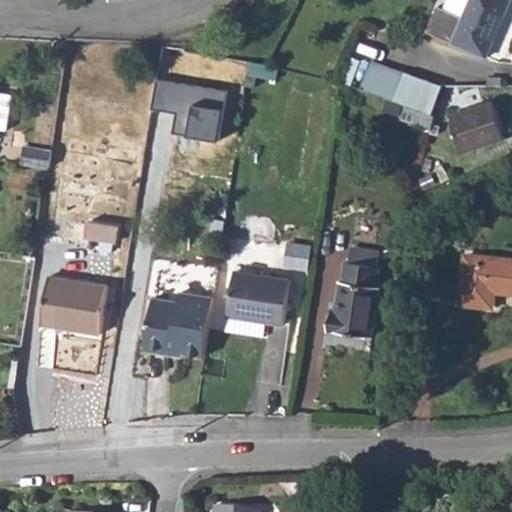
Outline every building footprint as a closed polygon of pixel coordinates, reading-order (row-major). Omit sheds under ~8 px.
[(436,9),(427,34),(488,58),(511,1),(509,0),(448,0),(444,12),(436,9)] [(275,66),(251,63),(249,78),(273,82),(275,68),(275,66)] [(373,65),(364,90),(380,95),(388,71),(373,65)] [(388,71),(380,95),(406,105),(434,115),(442,91),(388,71)] [(219,142),(228,92),(156,80),(151,110),(176,113),(172,135),(219,142)] [(0,133),(5,135),(9,100),(0,98),(0,133)] [(491,103),(449,115),(461,154),(501,141),(502,139),(491,103)] [(406,105),(402,120),(432,130),(436,116),(434,115),(406,105)] [(22,149),(19,167),(47,171),(50,153),(22,149)] [(114,228),(83,223),(80,240),(112,245),(114,228)] [(354,251),(353,265),(377,268),(379,255),(354,251)] [(511,259),(467,254),(462,300),(493,303),(495,289),(511,290),(511,259)] [(377,268),(353,265),(346,264),(343,283),(340,282),(335,314),(331,313),(329,332),(371,338),(379,289),(374,288),(377,268)] [(289,282),(233,274),(226,318),(255,322),(283,327),(289,282)] [(44,280),(38,326),(98,336),(105,289),(44,280)] [(182,351),(204,354),(213,298),(179,292),(178,301),(153,297),(144,348),(169,353),(170,345),(183,347),(182,351)] [(255,322),(226,318),(225,329),(253,333),(255,322)]
